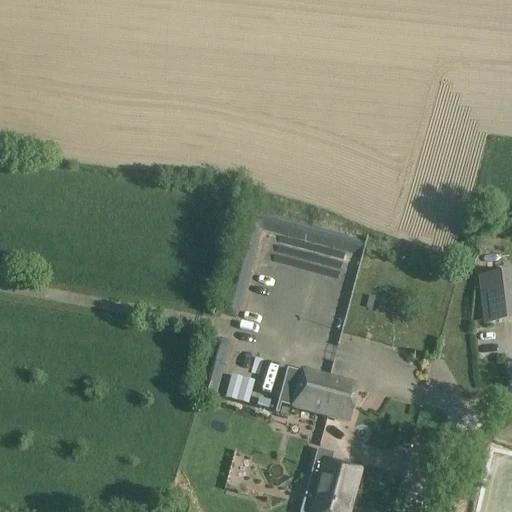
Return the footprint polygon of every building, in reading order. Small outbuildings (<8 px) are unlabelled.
[(511,290),(509,277),(481,280),(487,325),(501,323),(501,319),(511,317),(511,290)] [(214,366),(209,386),(219,388),(229,348),(219,345),(214,366)] [(301,375),(288,372),(279,405),(348,424),(358,389),(302,373),(301,375)] [(231,377),(224,400),(248,406),(254,383),(231,377)] [(258,400),(256,408),(268,411),(270,403),(258,400)] [(310,478),(305,498),(315,500),(311,511),(347,511),(358,470),(331,464),(324,462),(320,480),(310,478)]
